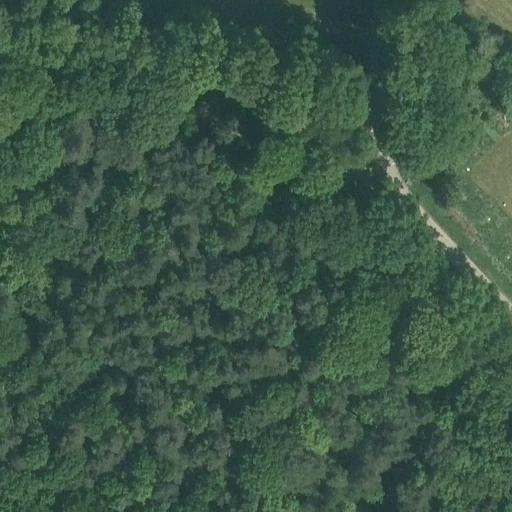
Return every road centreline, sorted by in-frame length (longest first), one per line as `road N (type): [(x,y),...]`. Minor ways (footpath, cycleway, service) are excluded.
road 1 (track): [(373,182),(274,103),(203,66),(140,50),(0,43)]
road 2 (unclassified): [(511,313),(373,182),(363,144),(375,0)]
